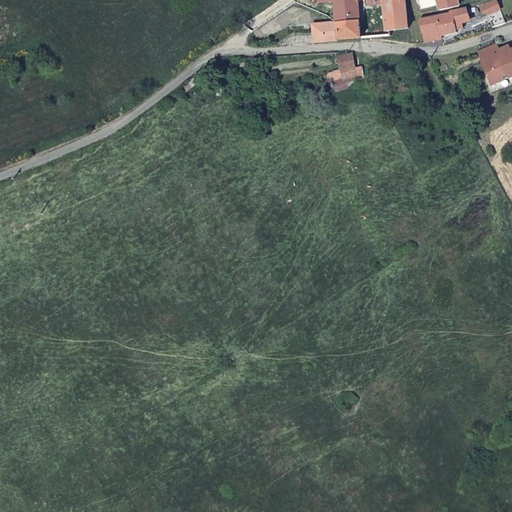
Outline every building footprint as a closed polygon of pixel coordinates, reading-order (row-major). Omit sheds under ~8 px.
[(359,6),(357,0),(333,0),(337,24),(360,21),(359,6)] [(407,0),(382,0),(383,3),(385,15),(368,27),(369,37),(391,36),(391,31),(410,28),(407,0)] [(437,0),(439,9),(459,5),(457,0),(437,0)] [(494,28),(507,23),(496,0),(481,6),(485,12),(488,14),(494,28)] [(471,19),(468,8),(453,11),(453,13),(421,20),(425,42),(442,39),(441,36),(458,32),(458,29),(457,24),(464,22),(471,19)] [(315,42),(356,38),(362,38),(360,21),(337,24),(328,25),(313,26),(315,42)] [(494,85),(511,77),(511,49),(503,53),(501,49),(498,44),(480,52),(494,85)] [(511,48),(511,45),(501,49),(503,53),(511,49),(511,48)] [(353,52),(338,56),(341,69),(313,78),(318,91),(358,80),(353,52)]
